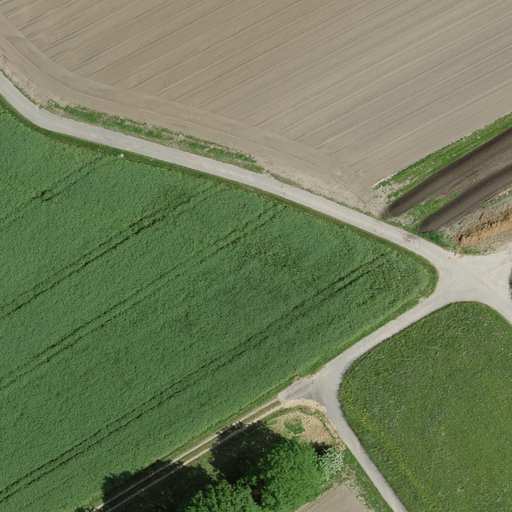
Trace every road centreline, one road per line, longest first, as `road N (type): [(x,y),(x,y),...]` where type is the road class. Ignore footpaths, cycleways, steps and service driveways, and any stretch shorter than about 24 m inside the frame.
road 1 (track): [(0,83),(45,119),(264,182),(411,242),(476,276),(511,312)]
road 2 (track): [(402,511),(333,407),(335,371),(476,276)]
road 3 (track): [(98,511),(335,371)]
